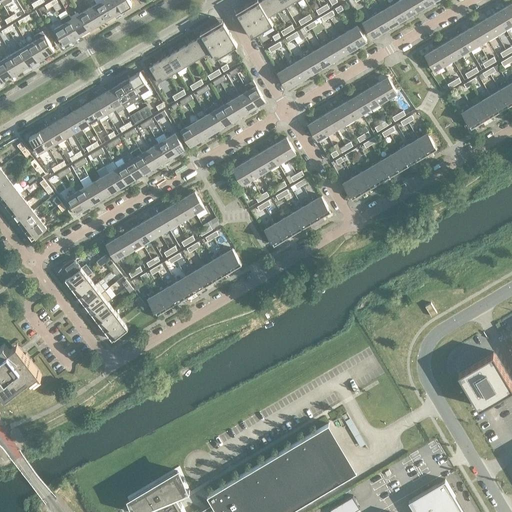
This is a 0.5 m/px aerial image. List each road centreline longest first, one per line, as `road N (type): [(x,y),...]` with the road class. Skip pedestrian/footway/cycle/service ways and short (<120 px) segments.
road 1 (residential): [(29,261),(284,111)]
road 2 (unclassified): [(504,511),(424,365),(437,336),(511,291)]
road 3 (residential): [(114,367),(353,222)]
road 4 (residential): [(0,130),(218,0)]
road 5 (residential): [(284,111),(473,0)]
road 6 (residential): [(178,0),(0,105)]
road 7 (residential): [(353,222),(511,126)]
road 8 (residential): [(114,367),(29,261)]
road 9 (residential): [(353,222),(284,111)]
road 10 (residential): [(284,111),(220,0)]
